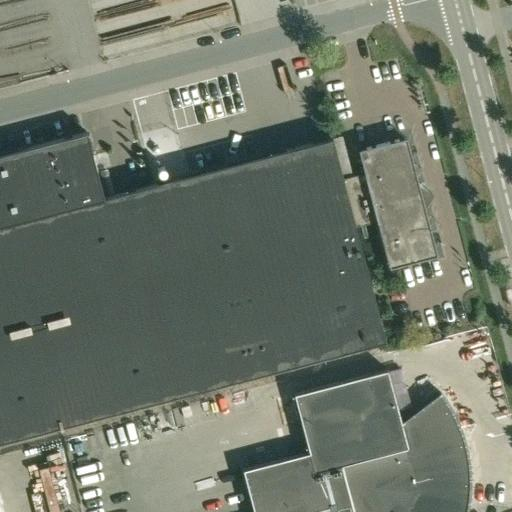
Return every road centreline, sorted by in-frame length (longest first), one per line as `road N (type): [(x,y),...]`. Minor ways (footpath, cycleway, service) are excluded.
road 1 (unclassified): [(0,114),(434,0)]
road 2 (tertiary): [(511,221),(454,0)]
